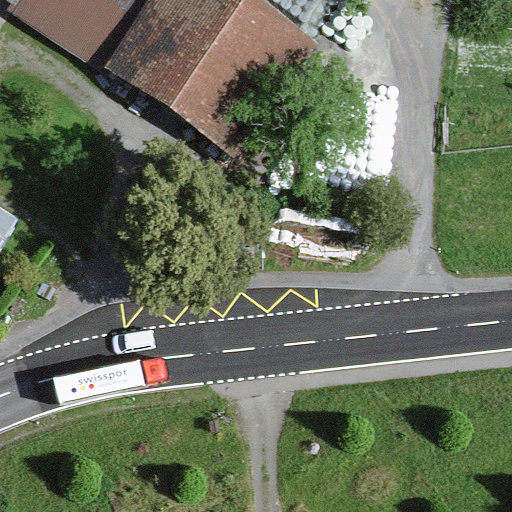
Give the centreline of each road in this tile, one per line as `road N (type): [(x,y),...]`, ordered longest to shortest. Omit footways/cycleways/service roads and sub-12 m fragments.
road 1 (primary): [(511,320),(135,361),(0,396)]
road 2 (track): [(430,0),(409,283),(417,330)]
